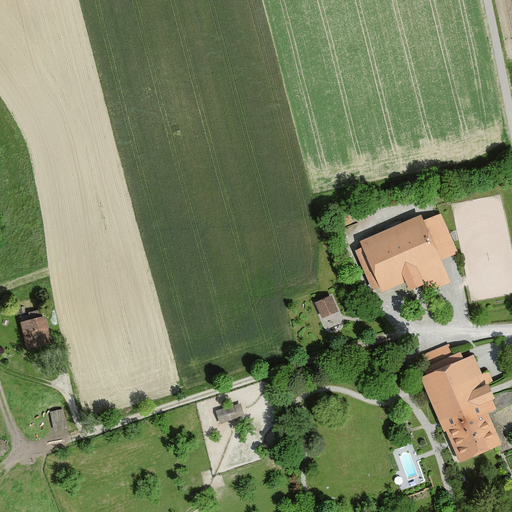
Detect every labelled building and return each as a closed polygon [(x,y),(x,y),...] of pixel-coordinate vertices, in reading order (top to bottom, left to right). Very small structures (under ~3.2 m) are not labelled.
[(442,215),(427,220),(424,215),(365,241),(367,246),(356,251),(374,290),(383,286),(386,292),(409,281),(413,290),(424,285),(428,295),(454,283),(444,260),(460,254),(442,215)] [(334,293),(315,299),(321,317),(340,311),(334,293)] [(23,322),(29,350),(55,344),(49,316),(23,322)] [(484,376),(475,355),(466,359),(463,352),(427,368),(429,373),(424,376),(463,461),(504,443),(491,413),(499,409),(494,399),(500,396),(490,373),(484,376)] [(218,412),(222,425),(239,419),(235,406),(218,412)] [(69,429),(65,411),(51,415),(55,432),(69,429)]
